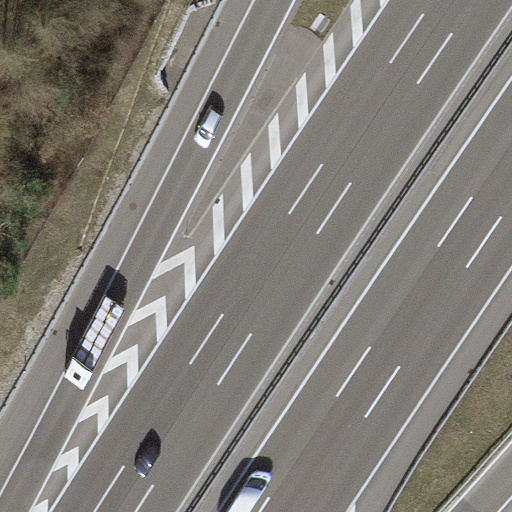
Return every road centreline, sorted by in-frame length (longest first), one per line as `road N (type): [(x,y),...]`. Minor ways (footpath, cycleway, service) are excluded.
road 1 (motorway): [(455,0),(113,511)]
road 2 (motorway): [(276,0),(12,511)]
road 3 (motorway): [(285,511),(511,176)]
